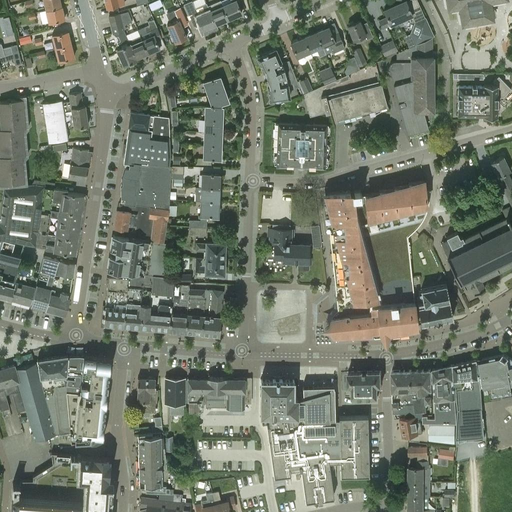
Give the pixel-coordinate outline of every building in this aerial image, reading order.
[(43,0),(45,10),(61,6),(59,0),(43,0)] [(104,0),(107,9),(125,4),(123,0),(104,0)] [(152,9),(164,5),(161,0),(157,0),(150,3),(152,9)] [(224,0),(221,1),(224,6),(229,19),(242,14),(237,1),(238,0),(224,0)] [(415,45),(432,37),(434,37),(426,17),(425,18),(417,0),(407,0),(406,1),(406,0),(397,0),(399,4),(384,10),(388,18),(379,21),(383,28),(388,26),(393,24),(411,16),(414,23),(410,34),(415,45)] [(431,0),(427,0),(443,34),(450,56),(454,55),(447,31),(431,0)] [(497,0),(445,0),(448,9),(459,7),(462,25),(493,19),(490,1),(497,0)] [(203,31),(216,25),(210,12),(206,3),(195,8),(192,1),(183,4),(194,28),(200,25),(203,31)] [(166,14),(170,24),(167,25),(175,43),(187,37),(183,27),(188,25),(178,3),(176,5),(177,9),(166,14)] [(64,19),(61,6),(45,10),(49,23),(64,19)] [(224,6),(210,12),(216,25),(229,19),(224,6)] [(108,16),(109,23),(121,20),(122,26),(132,22),(128,12),(120,14),(120,13),(108,16)] [(137,30),(140,36),(147,53),(159,48),(156,41),(162,38),(157,28),(154,19),(147,22),(149,25),(137,30)] [(121,20),(109,23),(112,35),(124,32),(122,26),(121,20)] [(367,22),(361,25),(359,21),(348,26),(354,41),(366,36),(367,39),(373,36),(367,22)] [(317,32),(326,54),(332,52),(333,53),(344,48),(338,33),(332,36),(328,27),(317,32)] [(55,48),(71,44),(68,31),(52,35),(55,48)] [(317,32),(304,37),(310,52),(316,49),(320,57),(326,54),(317,32)] [(20,45),(31,42),(30,35),(19,38),(20,45)] [(128,41),(130,44),(136,58),(147,53),(140,36),(128,41)] [(297,57),(310,52),(304,37),(291,43),(297,57)] [(432,37),(415,45),(396,54),(396,61),(394,61),(393,61),(391,62),(390,63),(389,64),(389,65),(389,66),(389,67),(389,68),(397,99),(401,112),(406,118),(405,120),(405,121),(404,122),(404,123),(404,124),(404,125),(404,126),(405,127),(406,128),(406,129),(407,129),(407,130),(408,130),(409,131),(410,131),(422,128),(424,127),(425,127),(426,126),(427,125),(428,124),(429,123),(429,121),(430,121),(430,119),(431,118),(431,116),(431,110),(433,110),(433,81),(433,75),(433,57),(432,57),(432,37)] [(398,51),(393,40),(380,46),(385,57),(398,51)] [(0,56),(18,52),(16,45),(2,48),(1,45),(0,43),(0,56)] [(74,57),(71,44),(55,48),(59,61),(74,57)] [(137,60),(136,58),(130,44),(117,49),(124,65),(129,63),(130,64),(132,63),(132,62),(137,60)] [(359,67),(366,63),(359,48),(352,51),(359,67)] [(275,49),(263,54),(257,57),(263,72),(265,71),(267,76),(268,79),(268,84),(267,85),(270,101),(289,97),(287,80),(283,66),(275,49)] [(21,64),(18,52),(0,56),(0,69),(0,70),(0,69),(0,62),(13,59),(14,65),(21,64)] [(32,56),(26,57),(28,67),(34,66),(32,56)] [(324,84),(336,79),(332,71),(320,76),(324,84)] [(329,108),(333,107),(330,97),(326,98),(324,89),(350,78),(348,74),(318,87),(303,94),(310,117),(325,113),(330,111),(329,108)] [(497,116),(497,95),(502,95),(510,88),(510,89),(511,89),(498,76),(493,81),(493,85),(484,85),(484,86),(458,85),(457,115),(483,115),(483,116),(497,117),(497,116)] [(203,83),(207,95),(224,89),(219,77),(203,83)] [(311,90),(306,79),(298,82),(303,94),(311,90)] [(330,96),(330,97),(333,107),(336,119),(387,106),(381,83),(330,96)] [(224,89),(207,95),(211,107),(220,107),(220,105),(228,102),(224,89)] [(48,142),(68,139),(64,115),(72,114),(74,127),(88,125),(85,105),(83,105),(81,91),(69,93),(70,101),(62,102),(62,100),(42,103),(48,142)] [(0,184),(12,183),(24,182),(22,155),(25,155),(22,128),(25,127),(23,96),(14,97),(15,99),(10,100),(11,101),(0,101),(0,122),(1,129),(0,129),(0,184)] [(205,106),(204,120),(221,120),(222,107),(220,107),(211,107),(205,106)] [(124,162),(126,162),(133,163),(133,161),(169,166),(169,165),(170,154),(169,137),(157,135),(160,116),(149,114),(130,111),(128,126),(129,126),(124,162)] [(204,120),(204,132),(221,133),(221,120),(204,120)] [(276,165),(293,166),(324,167),(326,124),(278,123),(276,165)] [(204,132),(203,145),(220,146),(221,133),(204,132)] [(52,145),(54,151),(66,149),(65,143),(52,145)] [(219,159),(220,146),(203,145),(203,158),(196,158),(196,164),(211,165),(212,159),(219,159)] [(76,183),(85,184),(88,166),(87,166),(89,152),(90,152),(90,151),(88,151),(88,149),(73,147),(70,163),(68,176),(77,178),(76,183)] [(504,156),(490,163),(496,176),(497,177),(499,182),(500,183),(510,178),(508,172),(511,170),(504,156)] [(120,202),(169,209),(171,166),(169,165),(169,166),(133,161),(133,163),(126,162),(125,168),(121,179),(122,179),(126,180),(125,185),(121,185),(120,185),(121,196),(120,202)] [(200,187),(218,188),(219,174),(201,173),(200,187)] [(448,239),(440,242),(447,254),(446,255),(459,281),(461,280),(465,287),(470,285),(474,292),(484,287),(481,280),(511,264),(511,181),(510,178),(500,183),(511,206),(501,210),(505,218),(465,238),(464,236),(461,237),(457,231),(446,236),(448,239)] [(0,237),(3,238),(14,241),(25,244),(45,247),(45,248),(53,249),(53,251),(75,254),(84,194),(62,191),(62,193),(53,191),(54,183),(34,180),(34,184),(27,185),(4,187),(0,215),(0,237)] [(349,190),(338,192),(329,193),(328,194),(328,196),(328,199),(327,203),(327,205),(327,207),(327,210),(328,223),(338,309),(337,310),(336,311),(334,313),(333,314),(332,316),(331,317),(331,319),(330,321),(330,322),(330,323),(330,324),(330,326),(330,327),(330,328),(331,330),(331,332),(332,334),(333,335),(334,337),(336,338),(337,339),(378,335),(417,330),(414,300),(407,235),(415,228),(417,226),(418,225),(419,223),(421,220),(423,218),(423,216),(425,214),(425,212),(426,209),(427,208),(427,205),(428,202),(428,201),(428,198),(428,196),(428,193),(428,192),(428,191),(425,191),(424,181),(408,182),(408,185),(393,186),(394,188),(379,190),(379,192),(360,194),(360,190),(350,191),(349,190)] [(200,187),(200,201),(218,202),(218,188),(200,187)] [(188,220),(188,226),(205,227),(206,216),(217,216),(218,202),(200,201),(199,216),(200,216),(199,220),(188,220)] [(115,230),(114,235),(163,242),(166,220),(167,220),(169,209),(120,202),(119,202),(118,206),(121,206),(121,210),(117,209),(114,227),(118,228),(117,231),(115,230)] [(321,245),(319,226),(318,226),(318,225),(310,226),(313,247),(321,246),(321,245)] [(205,235),(205,227),(188,226),(187,234),(205,235)] [(268,244),(270,244),(270,247),(273,247),(273,257),(283,257),(283,260),(298,261),(298,268),(308,268),(308,245),(295,244),(295,241),(289,241),(290,236),(294,236),(294,229),(290,229),(269,228),(268,235),(268,244)] [(110,255),(108,270),(167,276),(168,242),(163,242),(114,235),(113,235),(111,249),(115,250),(115,256),(110,255)] [(11,252),(14,241),(3,238),(0,248),(0,295),(10,299),(15,281),(20,265),(17,264),(20,255),(11,252)] [(194,238),(194,249),(199,249),(198,257),(206,258),(206,257),(224,258),(225,243),(207,242),(207,239),(194,238)] [(58,260),(58,259),(43,255),(37,277),(30,304),(45,308),(58,260)] [(196,257),(195,271),(205,272),(205,273),(224,274),(224,258),(206,257),(206,258),(198,257),(196,257)] [(58,259),(58,260),(45,308),(65,313),(70,293),(72,275),(74,262),(58,259)] [(20,263),(20,265),(15,281),(10,299),(30,304),(37,277),(31,275),(33,266),(20,263)] [(152,329),(169,330),(171,311),(172,296),(173,282),(173,276),(168,276),(168,277),(152,276),(129,273),(128,279),(127,278),(125,307),(124,313),(124,317),(123,326),(143,328),(143,326),(145,324),(147,324),(148,324),(150,324),(152,326),(152,329)] [(173,273),(173,276),(173,282),(188,282),(191,282),(191,273),(173,273)] [(103,324),(123,326),(127,278),(108,277),(105,306),(105,305),(103,324)] [(171,311),(169,330),(185,332),(188,300),(188,288),(188,282),(173,282),(171,311)] [(416,297),(417,302),(421,323),(422,323),(434,320),(441,319),(453,317),(446,284),(421,289),(422,296),(416,297)] [(188,300),(185,332),(201,333),(205,297),(205,289),(205,288),(188,288),(188,300)] [(205,297),(201,333),(220,335),(221,316),(223,291),(212,290),(205,290),(205,289),(205,297)] [(482,373),(484,385),(484,386),(491,385),(492,397),(511,394),(511,387),(511,386),(511,358),(504,353),(503,354),(477,359),(480,374),(482,373)] [(35,362),(46,400),(55,433),(55,434),(69,432),(68,412),(67,405),(66,390),(67,383),(68,354),(63,355),(37,359),(37,361),(35,362)] [(84,354),(68,354),(67,383),(81,384),(83,355),(84,354)] [(111,357),(83,355),(81,384),(67,383),(66,390),(67,405),(68,412),(69,412),(71,443),(96,442),(103,438),(111,357)] [(477,359),(452,364),(454,378),(455,398),(456,398),(456,400),(457,400),(458,409),(456,438),(484,436),(481,386),(482,386),(480,377),(480,374),(477,359)] [(46,400),(35,362),(15,367),(22,389),(21,389),(26,408),(34,439),(55,433),(46,400)] [(14,364),(0,368),(0,408),(0,410),(10,407),(6,394),(12,392),(18,411),(26,408),(21,389),(22,389),(15,367),(14,364)] [(434,399),(440,399),(440,401),(434,401),(435,418),(436,423),(457,423),(455,398),(454,378),(452,364),(432,369),(434,399)] [(405,412),(405,417),(416,416),(415,412),(422,411),(426,411),(426,403),(432,403),(431,369),(392,370),(392,390),(392,409),(393,409),(393,413),(405,412)] [(377,384),(381,384),(381,370),(348,371),(348,385),(353,385),(353,397),(377,396),(377,384)] [(157,389),(155,389),(155,377),(137,377),(137,389),(138,389),(138,400),(137,411),(156,412),(157,389)] [(185,403),(185,402),(185,378),(185,377),(165,377),(165,403),(170,403),(170,414),(185,414),(185,403)] [(188,378),(185,378),(185,402),(189,402),(189,427),(199,427),(199,402),(202,402),(202,407),(209,407),(209,377),(208,377),(208,378),(188,378)] [(226,377),(209,377),(209,407),(226,407),(226,377)] [(226,377),(226,407),(226,408),(244,408),(244,402),(250,403),(250,378),(226,377)] [(267,424),(268,428),(268,432),(274,475),(291,473),(290,466),(299,464),(299,468),(301,468),(305,500),(317,499),(317,502),(323,501),(322,498),(334,496),(331,475),(336,475),(335,460),(340,460),(340,475),(368,474),(367,416),(339,417),(339,420),(335,420),(334,384),(303,386),(303,394),(298,397),(293,396),(294,379),(261,378),(260,413),(268,413),(269,424),(267,424)] [(399,419),(402,437),(419,434),(418,433),(422,433),(421,424),(420,420),(416,419),(416,416),(405,417),(399,419)] [(454,424),(429,424),(429,439),(429,440),(454,443),(454,424)] [(139,436),(138,436),(139,485),(141,485),(141,487),(151,487),(151,492),(157,493),(157,492),(172,493),(174,469),(166,468),(162,431),(152,433),(139,434),(139,436)] [(174,450),(173,436),(164,437),(166,451),(174,450)] [(408,455),(417,455),(427,455),(427,446),(408,446),(408,455)] [(440,449),(438,457),(453,459),(455,451),(440,449)] [(10,511),(9,511),(109,511),(111,511),(113,478),(112,478),(109,456),(108,456),(95,455),(51,452),(52,463),(33,475),(32,479),(19,480),(19,482),(12,482),(10,511)] [(409,467),(409,481),(430,482),(430,468),(428,468),(428,455),(427,455),(417,455),(417,467),(409,467)] [(178,474),(177,486),(185,486),(186,474),(178,474)] [(409,481),(408,495),(428,495),(430,496),(430,482),(409,481)] [(217,491),(212,492),(217,511),(230,511),(229,509),(235,507),(233,496),(226,498),(227,501),(220,503),(217,491)] [(217,511),(212,492),(206,494),(207,500),(201,501),(201,504),(196,506),(197,511),(217,511)] [(428,509),(428,495),(408,495),(408,509),(417,510),(416,511),(434,511),(434,509),(430,509),(428,509)] [(181,502),(141,497),(140,507),(144,507),(143,510),(140,511),(189,511),(190,503),(185,502),(181,502)]
